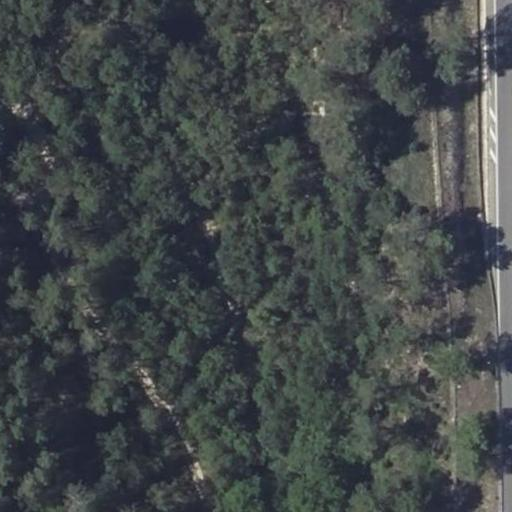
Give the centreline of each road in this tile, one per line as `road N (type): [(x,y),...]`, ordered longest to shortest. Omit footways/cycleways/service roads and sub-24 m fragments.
road 1 (track): [(0,194),(21,194),(33,208),(165,419),(201,482),(208,511)]
road 2 (track): [(33,208),(47,177),(45,150),(25,111),(0,87)]
